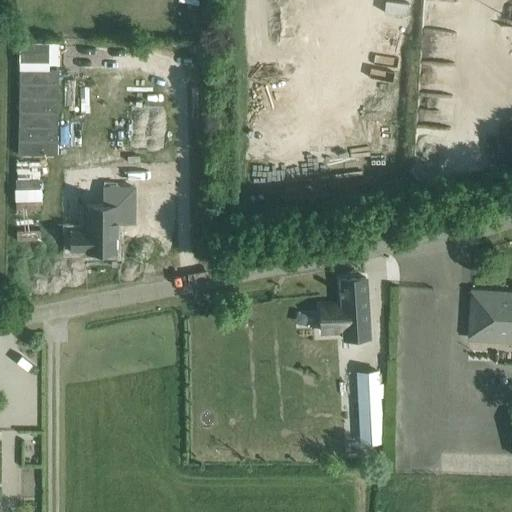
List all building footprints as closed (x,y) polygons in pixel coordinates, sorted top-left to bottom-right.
[(189,43),(189,52),(199,53),(199,43),(189,43)] [(105,130),(107,142),(136,136),(128,95),(62,108),(67,137),(105,130)] [(84,260),(115,254),(109,225),(124,222),(118,189),(88,194),(92,210),(75,213),(80,238),(64,242),(68,261),(84,258),(84,260)] [(322,307),(323,327),(323,331),(344,330),(344,336),(369,335),(366,299),(365,279),(341,280),(343,306),(322,307)] [(511,293),(472,291),(471,311),(469,336),(511,339),(511,334),(511,293)] [(357,372),(359,411),(382,410),(379,370),(357,372)] [(419,391),(405,391),(406,425),(420,425),(419,391)]
